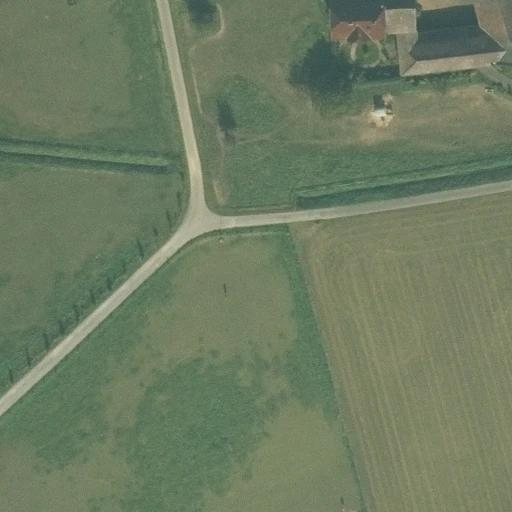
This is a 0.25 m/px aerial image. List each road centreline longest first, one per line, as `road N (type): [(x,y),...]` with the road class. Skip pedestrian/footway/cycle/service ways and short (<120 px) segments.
road 1 (unclassified): [(203,222),(255,224),(511,182)]
road 2 (track): [(0,411),(203,222)]
road 3 (unclassified): [(203,222),(159,0)]
